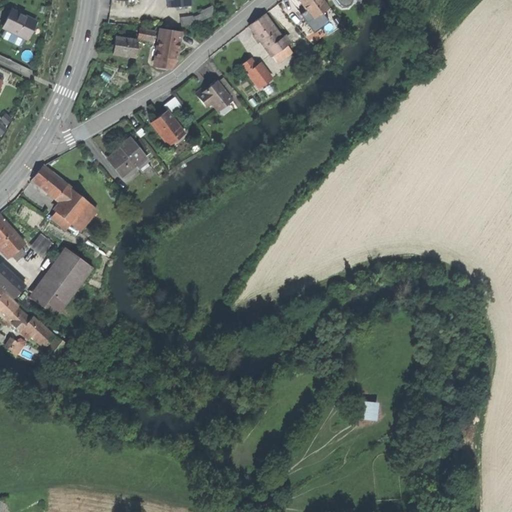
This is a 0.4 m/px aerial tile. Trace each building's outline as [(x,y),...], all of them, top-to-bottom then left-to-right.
[(299,0),(312,19),(328,8),(321,0),(299,0)] [(3,27),(27,39),(36,20),(35,21),(20,14),(20,13),(11,9),(7,18),(3,27)] [(288,16),(297,27),(305,20),(297,9),(288,16)] [(209,10),(193,17),(194,23),(211,16),(209,10)] [(180,17),(181,25),(194,23),(193,17),(193,15),(180,17)] [(260,40),(266,48),(267,47),(280,38),(275,30),(263,15),(256,21),(249,25),(257,36),(260,40)] [(278,28),(275,30),(280,38),(283,35),(278,28)] [(138,38),(153,40),(154,31),(139,29),(138,38)] [(181,33),(161,29),(159,41),(158,48),(178,51),(179,43),(181,33)] [(137,40),(115,37),(114,45),(113,53),(135,56),(137,40)] [(285,45),(280,38),(267,47),(272,54),(285,45)] [(177,60),(178,51),(158,48),(155,66),(171,69),(177,60)] [(242,64),(248,72),(255,66),(249,58),(242,64)] [(248,72),(258,85),(269,76),(259,63),(255,66),(248,72)] [(205,86),(196,93),(207,107),(211,103),(218,112),(232,100),(217,81),(209,87),(210,88),(208,90),(207,89),(205,86)] [(159,117),(152,122),(161,133),(160,134),(167,144),(183,132),(166,111),(159,117)] [(0,117),(0,133),(2,135),(10,127),(0,117)] [(110,159),(123,174),(145,155),(129,137),(121,144),(123,147),(118,152),(110,159)] [(37,173),(32,179),(42,188),(45,190),(55,198),(66,185),(43,166),(37,173)] [(70,188),(66,185),(55,198),(59,201),(67,191),(70,188)] [(88,203),(72,190),(70,193),(61,203),(55,211),(71,224),(81,212),(88,203)] [(61,203),(70,193),(67,191),(59,201),(61,203)] [(96,209),(88,203),(81,212),(89,218),(96,209)] [(66,230),(71,224),(55,211),(50,217),(66,230)] [(79,230),(89,218),(81,212),(71,224),(79,230)] [(0,245),(5,251),(19,238),(0,217),(0,245)] [(43,232),(32,245),(44,255),(55,242),(43,232)] [(24,244),(19,238),(5,251),(10,257),(11,255),(20,248),(24,244)] [(38,284),(65,304),(92,267),(65,247),(38,284)] [(24,253),(20,248),(11,255),(16,261),(24,253)] [(0,264),(0,285),(13,298),(25,286),(2,263),(0,264)] [(56,316),(65,304),(38,284),(29,296),(56,316)] [(0,311),(11,300),(3,292),(0,295),(0,311)] [(0,313),(5,318),(6,318),(16,307),(17,306),(11,300),(0,311),(0,313)] [(19,330),(23,327),(29,320),(16,307),(6,318),(13,324),(19,330)] [(23,327),(37,340),(47,330),(32,317),(29,320),(23,327)] [(67,363),(63,371),(75,378),(80,371),(67,363)] [(366,418),(383,418),(383,400),(366,400),(366,418)]
